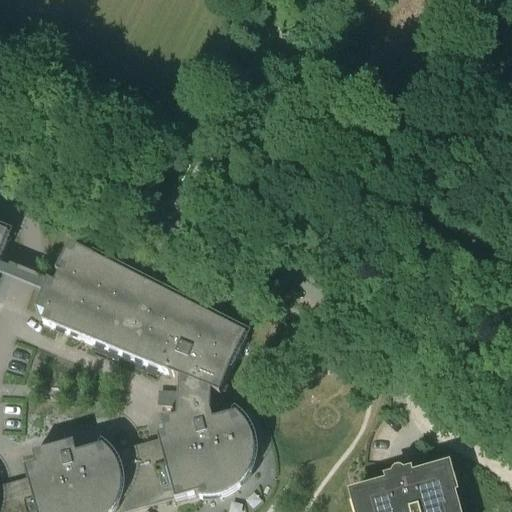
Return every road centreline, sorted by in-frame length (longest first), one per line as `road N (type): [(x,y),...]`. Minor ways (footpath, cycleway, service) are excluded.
road 1 (unclassified): [(423,348),(12,138)]
road 2 (track): [(287,0),(177,221)]
road 3 (unclassified): [(423,348),(411,382),(419,414),(511,481)]
road 4 (track): [(511,204),(394,334)]
road 5 (unclassified): [(0,354),(36,240),(22,217),(0,206)]
